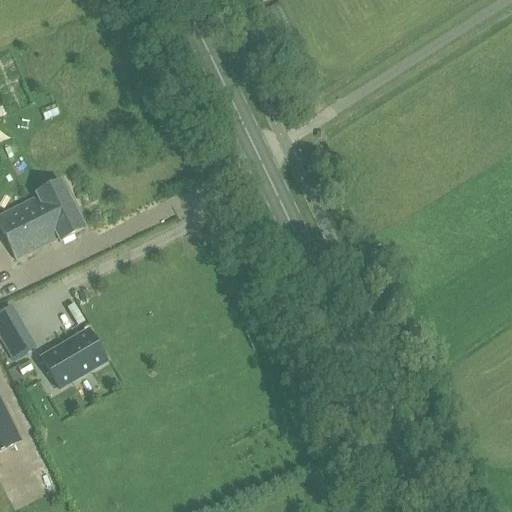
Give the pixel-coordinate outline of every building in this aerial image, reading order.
[(58,244),(85,231),(61,183),(35,196),(37,200),(0,218),(0,229),(16,262),(57,242),(58,244)] [(149,268),(161,288),(191,269),(166,230),(130,252),(143,272),(149,268)] [(204,283),(190,301),(202,311),(217,294),(204,283)] [(101,292),(0,333),(0,358),(110,313),(101,292)] [(108,365),(88,330),(39,359),(59,394),(108,365)] [(0,454),(21,444),(0,400),(0,454)]
